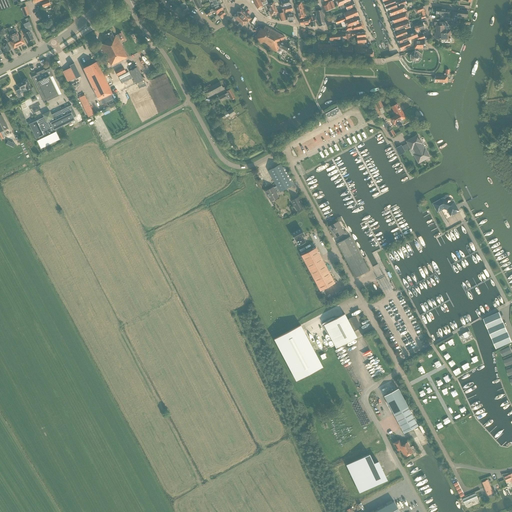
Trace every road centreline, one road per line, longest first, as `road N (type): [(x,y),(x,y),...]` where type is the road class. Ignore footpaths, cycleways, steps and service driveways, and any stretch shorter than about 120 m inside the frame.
road 1 (unclassified): [(129,5),(224,161),(249,166),(282,150),(396,360),(398,370),(369,390),(365,403),(424,511)]
road 2 (tertiary): [(0,70),(70,31),(101,0)]
